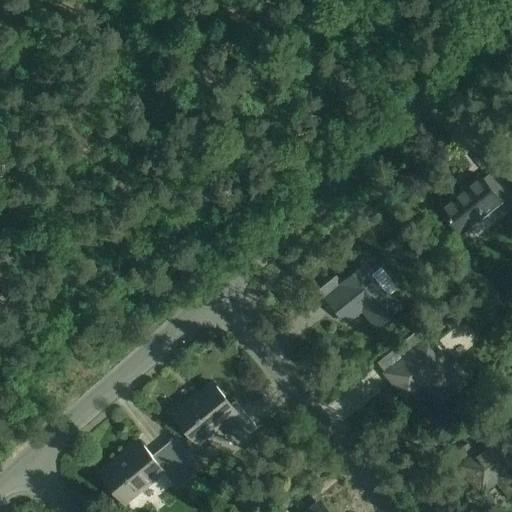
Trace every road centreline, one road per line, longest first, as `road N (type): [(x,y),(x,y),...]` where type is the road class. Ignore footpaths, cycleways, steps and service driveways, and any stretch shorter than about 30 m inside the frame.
road 1 (residential): [(214,296),(511,31)]
road 2 (residential): [(75,511),(31,460),(214,296)]
road 3 (residential): [(389,511),(214,296)]
